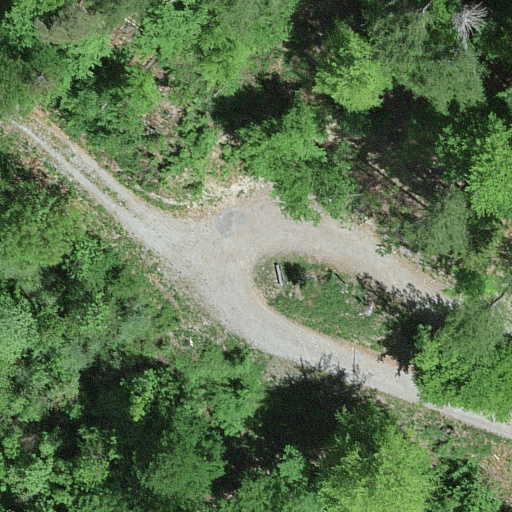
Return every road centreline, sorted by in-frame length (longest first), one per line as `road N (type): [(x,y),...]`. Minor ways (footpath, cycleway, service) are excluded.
road 1 (track): [(511,443),(189,280),(279,231),(511,298)]
road 2 (track): [(189,280),(0,148)]
